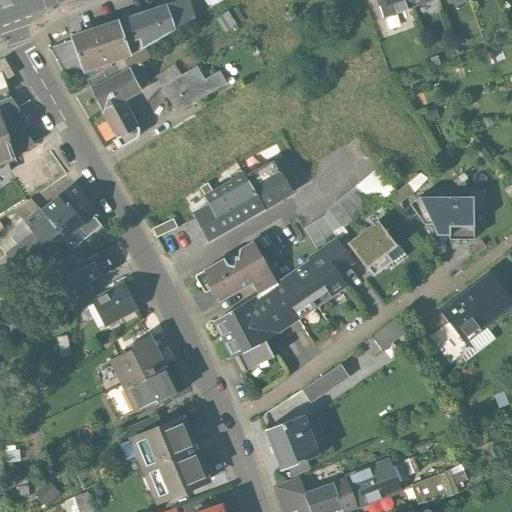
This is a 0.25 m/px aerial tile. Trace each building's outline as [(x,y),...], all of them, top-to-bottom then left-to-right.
[(221,0),(180,0),(167,4),(175,28),(222,2),(221,0)] [(387,0),(392,14),(419,5),(416,0),(387,0)] [(132,52),(175,28),(167,4),(121,19),(132,52)] [(296,17),(291,9),(283,14),(289,22),(296,17)] [(220,15),(227,30),(239,24),(233,10),(220,15)] [(121,19),(73,34),(74,38),(82,65),(83,68),(132,52),(121,19)] [(74,38),(52,45),(67,71),(82,65),(74,38)] [(15,73),(5,56),(0,59),(0,78),(1,81),(15,73)] [(155,77),(161,87),(181,75),(175,64),(155,77)] [(204,79),(196,66),(181,75),(161,87),(177,113),(227,83),(219,69),(204,79)] [(93,88),(104,110),(124,101),(142,91),(131,70),(93,88)] [(138,127),(124,101),(104,110),(119,137),(138,127)] [(7,132),(0,112),(0,161),(16,156),(7,132)] [(16,156),(36,143),(24,124),(7,132),(16,156)] [(205,133),(190,142),(199,159),(214,150),(205,133)] [(290,193),(272,162),(244,177),(262,209),(290,193)] [(329,207),(325,214),(304,227),(316,248),(337,235),(345,226),(371,204),(375,208),(397,190),(377,167),(329,207)] [(208,240),(262,209),(244,177),(242,174),(202,197),(207,206),(193,215),(208,240)] [(73,183),(58,196),(83,223),(97,212),(73,183)] [(68,236),(83,223),(58,196),(43,209),(68,236)] [(32,198),(16,208),(27,222),(43,209),(32,198)] [(434,237),(444,238),(442,199),(415,200),(407,204),(417,221),(428,228),(434,237)] [(470,240),(469,199),(442,199),(444,238),(444,241),(470,240)] [(27,222),(36,232),(51,250),(68,236),(43,209),(27,222)] [(397,246),(378,221),(347,244),(359,260),(372,276),(390,262),(385,255),(397,246)] [(24,273),(51,250),(36,232),(8,254),(24,273)] [(320,256),(335,275),(359,260),(347,244),(342,236),(320,256)] [(223,259),(200,272),(218,301),(251,283),(258,294),(275,285),(252,243),(240,249),(236,256),(235,266),(227,265),(223,259)] [(0,292),(24,273),(8,254),(6,252),(0,257),(0,292)] [(320,256),(294,274),(313,309),(344,286),(335,275),(320,256)] [(511,305),(487,273),(440,310),(448,321),(464,342),(511,305)] [(258,294),(243,303),(265,340),(313,309),(294,274),(275,285),(258,294)] [(90,282),(71,292),(73,313),(93,303),(91,300),(97,296),(90,282)] [(136,310),(122,283),(97,296),(91,300),(93,303),(105,326),(136,310)] [(233,356),(265,340),(243,303),(215,321),(233,356)] [(372,335),(383,349),(405,332),(395,318),(372,335)] [(464,342),(448,321),(428,337),(449,364),(469,348),(464,342)] [(167,361),(152,331),(135,339),(138,345),(113,358),(125,382),(167,361)] [(181,390),(167,361),(125,382),(138,408),(155,400),(156,402),(181,390)] [(340,365),(303,390),(310,401),(347,376),(340,365)] [(504,391),(495,394),(499,405),(508,402),(504,391)] [(126,429),(130,439),(159,426),(155,416),(126,429)] [(159,426),(130,439),(157,502),(210,479),(182,416),(159,426)] [(320,455),(305,416),(268,431),(282,469),(320,455)] [(387,460),(330,481),(340,508),(341,511),(343,511),(399,491),(387,460)] [(465,479),(460,468),(445,474),(450,485),(465,479)] [(272,487),(281,511),(308,511),(301,492),(296,478),(272,487)] [(308,511),(328,511),(340,508),(330,481),(301,492),(308,511)] [(49,482),(37,493),(48,505),(60,494),(49,482)] [(432,483),(407,490),(411,505),(450,494),(446,482),(433,485),(432,483)] [(88,492),(75,496),(67,501),(70,511),(94,511),(95,511),(88,492)]
